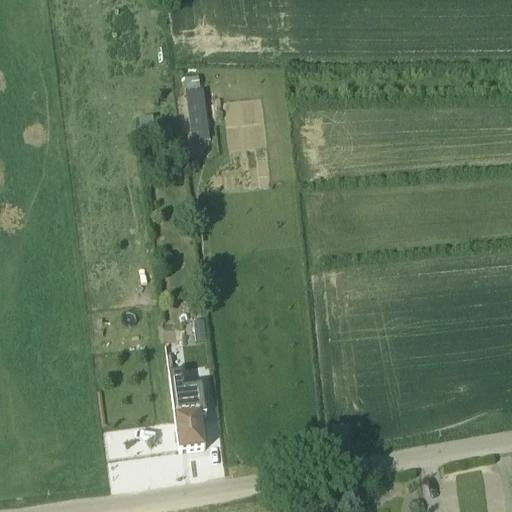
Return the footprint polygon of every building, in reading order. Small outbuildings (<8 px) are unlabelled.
[(198,79),(184,80),(186,93),(200,91),(198,79)] [(158,156),(173,154),(170,133),(155,136),(158,156)] [(169,180),(168,157),(146,158),(147,181),(169,180)] [(204,325),(194,326),(196,346),(206,344),(204,325)] [(205,419),(201,390),(183,393),(180,378),(168,379),(179,455),(203,452),(198,420),(205,419)]
